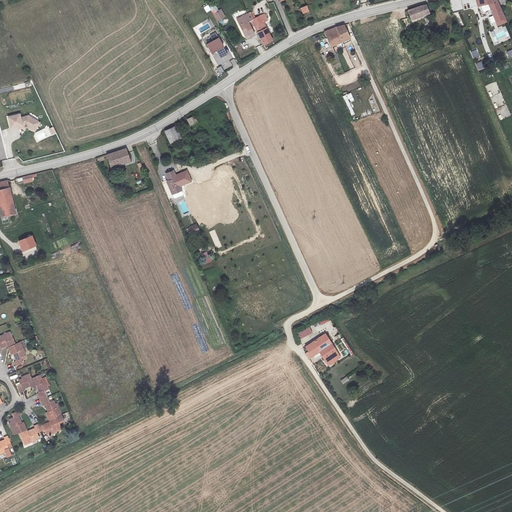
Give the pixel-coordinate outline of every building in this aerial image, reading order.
[(492,3),(491,0),(471,0),(474,9),(485,6),(489,20),(499,18),(492,3)] [(424,9),(418,10),(406,15),(410,23),(427,17),(424,9)] [(224,12),(217,15),(221,21),(227,18),(224,12)] [(247,25),(252,22),(254,21),(251,15),(248,17),(237,22),(244,38),(247,37),(248,40),(254,37),(250,30),(247,25)] [(263,17),(254,21),(252,22),(255,27),(265,47),(272,44),(264,25),(267,24),(263,17)] [(494,45),(510,39),(505,25),(489,32),(494,45)] [(328,51),(349,43),(344,31),(336,32),(322,36),(328,51)] [(222,39),(210,45),(214,54),(227,48),(222,39)] [(471,52),(474,60),(480,57),(476,49),(471,52)] [(479,71),(484,68),(481,61),(476,64),(479,71)] [(497,81),(486,86),(499,120),(511,115),(506,104),(497,81)] [(343,96),(351,116),(360,113),(352,93),(343,96)] [(29,116),(18,119),(20,129),(28,128),(30,127),(31,130),(36,129),(45,130),(47,120),(38,118),(30,120),(29,116)] [(187,123),(190,129),(198,126),(195,119),(187,123)] [(175,126),(170,130),(171,131),(165,134),(170,146),(178,143),(174,132),(177,130),(175,126)] [(130,163),(127,151),(108,156),(111,168),(130,163)] [(183,191),(175,173),(168,177),(171,183),(169,184),(173,195),(183,191)] [(26,176),(27,180),(28,182),(37,180),(36,174),(26,176)] [(0,198),(14,195),(11,180),(0,182),(0,198)] [(19,213),(14,195),(0,198),(0,199),(5,217),(19,213)] [(184,215),(190,213),(184,200),(178,203),(184,215)] [(201,232),(198,226),(190,229),(193,236),(201,232)] [(34,236),(22,241),(26,250),(38,245),(34,236)] [(208,252),(202,254),(205,264),(211,262),(208,252)] [(309,328),(298,334),(301,339),(313,333),(309,328)] [(0,350),(1,350),(0,348),(8,345),(12,355),(15,354),(17,361),(15,362),(16,366),(23,364),(21,360),(26,358),(24,355),(27,354),(25,350),(23,351),(20,343),(18,344),(13,331),(6,334),(5,333),(0,335),(1,337),(0,336),(0,350)] [(340,357),(325,334),(305,347),(309,352),(305,355),(309,359),(319,352),(328,365),(340,357)] [(17,387),(19,392),(23,391),(22,389),(29,386),(30,388),(37,386),(40,394),(38,394),(42,406),(44,405),(47,412),(45,413),(49,423),(41,426),(40,424),(33,427),(33,429),(26,432),(22,422),(19,423),(17,416),(19,415),(17,411),(11,413),(13,417),(9,419),(10,422),(7,423),(9,428),(10,427),(13,435),(18,433),(22,445),(29,442),(30,443),(34,441),(33,439),(37,438),(35,434),(43,431),(44,435),(48,434),(48,435),(53,434),(52,433),(58,431),(57,429),(60,428),(57,417),(60,416),(56,404),(54,405),(53,402),(49,403),(45,392),(48,390),(47,387),(49,387),(47,382),(46,383),(44,379),(42,380),(40,375),(32,378),(31,375),(26,376),(26,375),(21,377),(22,380),(19,381),(20,385),(17,387)] [(9,442),(6,436),(1,437),(3,440),(0,440),(0,402),(1,402),(0,399),(0,452),(3,451),(5,456),(9,455),(5,443),(9,442)]
